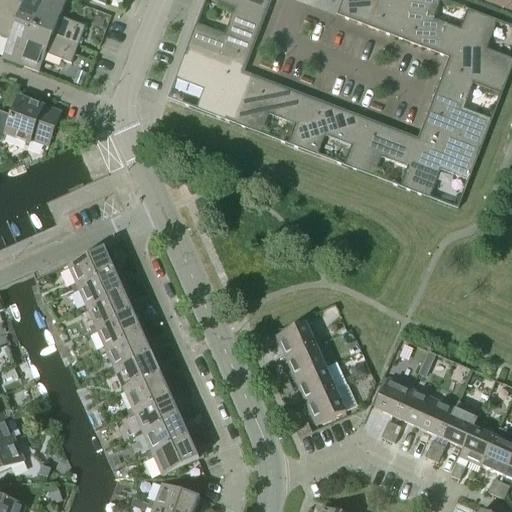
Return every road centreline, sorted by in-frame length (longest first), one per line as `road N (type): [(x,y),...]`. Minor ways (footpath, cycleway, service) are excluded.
road 1 (residential): [(229,511),(235,471),(129,224)]
road 2 (tertiary): [(278,485),(162,209)]
road 3 (residential): [(439,511),(448,489),(359,448),(278,485)]
road 4 (residential): [(298,0),(281,42),(420,97)]
road 5 (residential): [(0,283),(129,224)]
road 6 (residential): [(119,114),(0,70)]
road 7 (residential): [(119,114),(160,0)]
